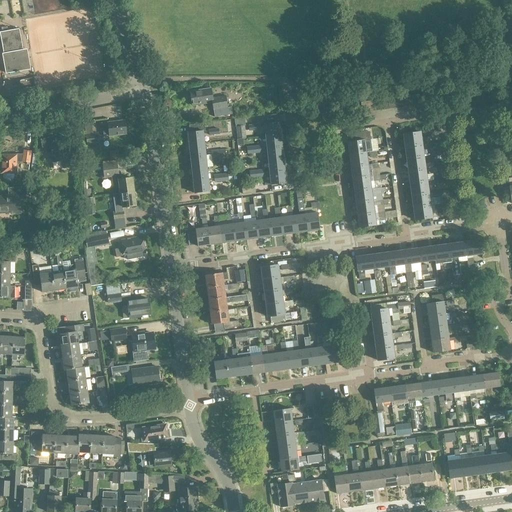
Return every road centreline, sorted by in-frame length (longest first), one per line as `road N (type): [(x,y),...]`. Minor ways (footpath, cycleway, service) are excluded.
road 1 (residential): [(189,404),(69,421),(51,396),(37,318)]
road 2 (residential): [(170,269),(143,90)]
road 3 (residential): [(336,129),(306,87),(284,87),(294,188)]
road 4 (residential): [(0,119),(143,90)]
road 5 (residential): [(189,404),(170,269)]
